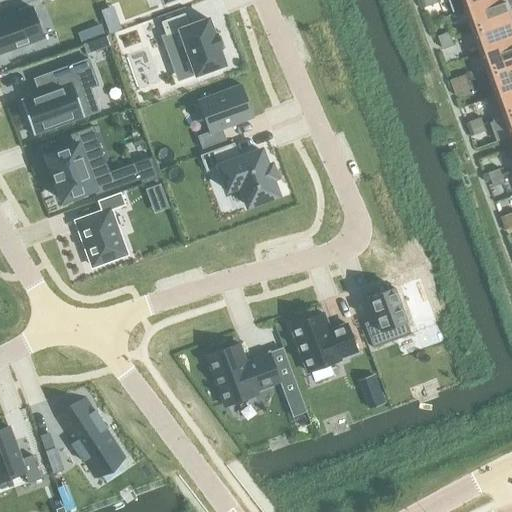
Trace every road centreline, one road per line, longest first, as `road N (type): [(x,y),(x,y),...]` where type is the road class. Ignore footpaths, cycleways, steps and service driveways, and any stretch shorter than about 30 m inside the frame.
road 1 (residential): [(258,0),(356,217),(356,236),(322,258),(95,330)]
road 2 (residential): [(230,511),(95,330)]
